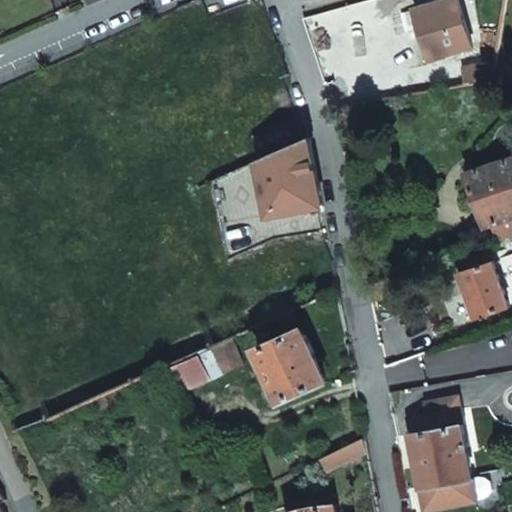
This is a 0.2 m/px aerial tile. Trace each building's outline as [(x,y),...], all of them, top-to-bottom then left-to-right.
[(412,30),(422,27),(433,59),(474,45),(460,0),(442,0),(406,12),(412,30)] [(270,217),(322,205),(309,137),(289,145),(259,159),(270,217)] [(511,160),(469,175),(487,226),(494,223),(500,240),(511,235),(511,160)] [(478,319),(511,308),(501,279),(495,259),(474,266),(470,256),(458,261),(478,319)] [(399,278),(396,278),(396,276),(371,285),(374,299),(398,296),(398,292),(401,291),(399,278)] [(295,314),(293,315),(291,311),(282,315),(284,319),(252,333),(258,348),(256,349),(273,385),(266,388),(264,393),(268,403),(273,405),(326,380),(303,327),(301,328),(295,314)] [(224,370),(241,362),(231,337),(213,345),(224,370)] [(180,390),(210,376),(201,355),(170,369),(180,390)] [(110,405),(121,400),(116,389),(105,394),(110,405)] [(427,509),(475,499),(458,395),(427,400),(428,404),(421,405),(422,414),(413,416),(411,420),(427,509)] [(343,461),(365,451),(362,437),(337,449),(343,461)]
